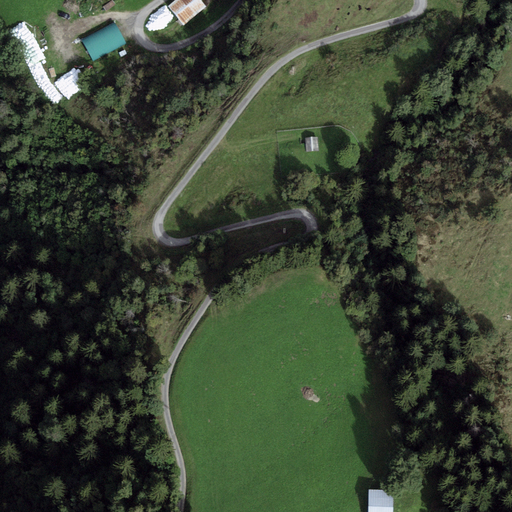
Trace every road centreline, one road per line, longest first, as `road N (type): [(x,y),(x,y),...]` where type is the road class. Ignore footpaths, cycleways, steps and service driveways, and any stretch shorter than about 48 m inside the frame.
road 1 (unclassified): [(180,511),(182,472),(164,394),(172,359),(229,275),(308,239),(314,226),(295,211),(177,243),(160,235),(160,215),(268,73),(315,44),(405,19),(421,0)]
road 2 (unclassified): [(242,0),(179,46),(151,47),(139,26)]
